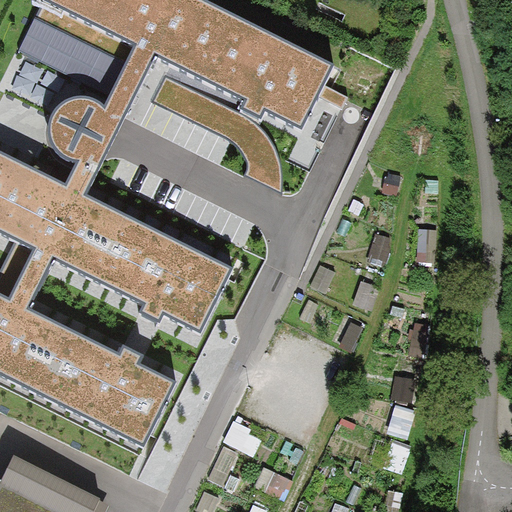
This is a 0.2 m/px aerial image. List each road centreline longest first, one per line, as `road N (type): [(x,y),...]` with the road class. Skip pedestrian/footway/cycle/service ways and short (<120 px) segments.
road 1 (residential): [(453,0),(468,48),(488,267),(467,501)]
road 2 (residential): [(285,285),(173,511)]
